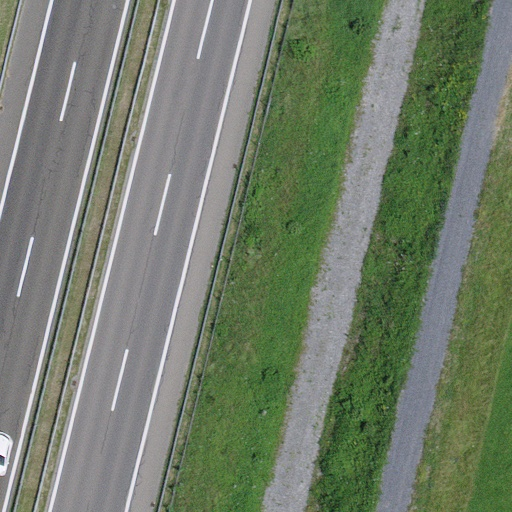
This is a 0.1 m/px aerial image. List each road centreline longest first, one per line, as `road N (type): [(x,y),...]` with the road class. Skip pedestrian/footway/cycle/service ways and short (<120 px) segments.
road 1 (motorway): [(88,511),(213,0)]
road 2 (track): [(511,89),(415,511)]
road 3 (motorway): [(91,0),(0,377)]
